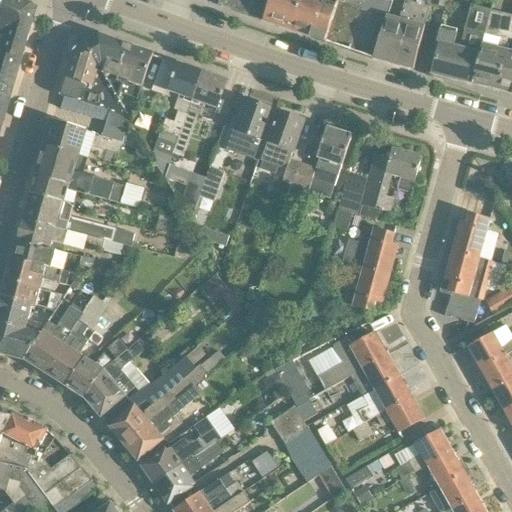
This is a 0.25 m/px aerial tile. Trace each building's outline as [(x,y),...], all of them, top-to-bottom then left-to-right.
[(4,0),(0,9),(0,132),(36,10),(27,6),(28,4),(18,0),(4,0)] [(290,31),(300,0),(220,0),(219,6),(290,31)] [(300,0),(290,31),(312,39),(324,3),(324,0),(300,0)] [(324,0),(324,3),(312,39),(325,43),(339,1),(342,1),(342,0),(324,0)] [(374,60),(387,20),(393,3),(383,0),(342,0),(342,1),(339,1),(325,43),(349,52),(374,60)] [(410,69),(414,70),(431,5),(432,0),(407,0),(399,23),(387,20),(374,60),(387,63),(392,65),(392,64),(403,67),(408,64),(410,68),(410,69)] [(432,0),(431,5),(445,8),(447,0),(432,0)] [(472,85),(473,84),(490,14),(491,11),(471,6),(460,50),(453,48),(456,35),(439,30),(432,57),(437,59),(433,75),(472,85)] [(490,14),(473,84),(502,91),(498,90),(507,53),(511,54),(511,50),(511,17),(511,19),(490,14)] [(118,99),(119,96),(129,69),(124,66),(130,47),(99,36),(86,43),(118,99)] [(128,117),(118,99),(86,43),(76,48),(73,52),(60,97),(108,111),(128,117)] [(129,69),(119,96),(136,103),(153,55),(130,47),(124,66),(129,69)] [(502,91),(511,93),(511,50),(511,54),(507,53),(498,90),(502,91)] [(193,101),(203,73),(178,64),(178,65),(164,60),(153,92),(168,97),(169,93),(186,99),(193,101)] [(193,101),(188,115),(179,139),(174,155),(184,159),(203,105),(217,109),(219,100),(221,101),(227,81),(203,73),(193,101)] [(254,161),(272,110),(248,101),(244,112),(240,111),(226,151),(254,161)] [(104,127),(126,133),(131,118),(128,117),(108,111),(104,127)] [(165,120),(160,133),(179,139),(188,115),(178,112),(174,122),(165,120)] [(294,185),(300,165),(290,162),(304,121),(278,112),(261,163),(262,164),(277,169),(287,172),(284,182),(294,185)] [(45,147),(78,157),(82,143),(85,131),(53,121),(45,147)] [(126,133),(104,127),(101,136),(122,143),(126,133)] [(300,165),(294,185),(290,197),(305,201),(313,179),(334,186),(341,166),(343,166),(352,137),(327,129),(324,139),(319,138),(313,157),(320,159),(316,171),(300,165)] [(139,160),(152,159),(151,158),(143,143),(137,148),(136,154),(139,160)] [(78,157),(45,147),(36,176),(69,185),(67,191),(68,191),(109,202),(113,185),(82,176),(87,160),(78,157)] [(338,211),(354,215),(381,223),(384,213),(390,214),(394,200),(386,198),(392,176),(402,179),(399,191),(412,194),(422,158),(393,150),(390,160),(377,156),(370,181),(348,175),(338,211)] [(211,167),(207,177),(201,196),(216,201),(226,173),(211,167)] [(201,196),(207,177),(192,172),(180,206),(190,224),(201,196)] [(69,185),(36,176),(32,192),(64,201),(65,201),(67,195),(68,191),(67,191),(69,185)] [(141,206),(147,185),(129,181),(123,202),(141,206)] [(64,201),(32,192),(24,217),(115,243),(131,247),(134,235),(91,225),(69,219),(68,223),(60,221),(65,201),(64,201)] [(354,215),(338,211),(334,229),(349,233),(354,215)] [(284,213),(281,225),(289,227),(293,216),(284,213)] [(453,252),(481,260),(492,221),(470,215),(467,225),(461,224),(453,252)] [(160,216),(155,234),(179,240),(184,221),(160,216)] [(115,243),(24,217),(23,220),(18,240),(50,249),(52,242),(64,245),(65,241),(113,254),(115,243)] [(200,239),(213,244),(217,233),(203,229),(200,239)] [(363,269),(390,277),(398,247),(392,245),(395,235),(374,229),(363,269)] [(347,257),(364,261),(369,240),(352,236),(347,257)] [(50,249),(18,240),(13,259),(51,269),(56,252),(49,250),(50,249)] [(490,263),(481,260),(453,252),(445,281),(451,283),(448,293),(451,294),(445,317),(451,319),(451,317),(461,320),(461,321),(474,325),(490,263)] [(508,267),(510,268),(511,261),(511,254),(504,252),(501,264),(509,266),(508,267)] [(84,258),(82,267),(92,269),(94,260),(84,258)] [(136,261),(129,258),(125,269),(115,266),(111,278),(128,284),(136,261)] [(53,270),(51,269),(13,259),(7,282),(40,291),(43,281),(71,288),(78,276),(77,276),(53,270)] [(390,277),(363,269),(353,308),(374,314),(377,303),(383,305),(390,277)] [(217,278),(208,286),(215,295),(225,287),(217,278)] [(65,297),(40,291),(7,282),(2,299),(32,307),(36,308),(55,314),(65,297)] [(511,286),(486,301),(495,316),(511,306),(511,286)] [(93,298),(81,316),(62,346),(63,347),(46,374),(66,387),(84,360),(85,359),(78,355),(84,345),(85,346),(88,341),(82,337),(87,329),(90,330),(106,306),(93,298)] [(32,307),(2,299),(0,306),(0,353),(25,360),(42,334),(25,330),(32,307)] [(81,316),(70,308),(57,328),(49,323),(43,333),(42,334),(25,360),(46,374),(63,347),(62,346),(81,316)] [(222,319),(226,323),(233,317),(229,313),(222,319)] [(326,391),(363,370),(387,355),(375,334),(353,347),(347,336),(333,344),(343,363),(318,377),(326,391)] [(481,370),(506,356),(511,352),(511,343),(502,349),(494,334),(468,348),(481,370)] [(117,360),(128,351),(118,340),(107,349),(117,360)] [(103,372),(85,400),(90,405),(92,409),(95,413),(99,415),(101,418),(125,397),(129,401),(139,392),(121,371),(143,352),(136,344),(128,351),(117,360),(113,363),(108,368),(103,372)] [(260,357),(253,346),(240,355),(247,366),(260,357)] [(143,389),(139,392),(129,401),(135,408),(110,429),(125,445),(194,387),(209,375),(225,360),(218,352),(201,366),(200,365),(196,369),(194,366),(205,356),(199,348),(146,392),(143,389)] [(105,355),(95,366),(85,359),(84,360),(66,387),(85,400),(103,372),(108,368),(113,363),(105,355)] [(399,377),(387,355),(363,370),(374,391),(399,377)] [(511,380),(511,367),(506,356),(481,370),(492,391),(511,380)] [(278,372),(285,387),(290,394),(305,384),(293,363),(278,372)] [(417,395),(433,388),(424,367),(408,374),(417,395)] [(285,387),(278,372),(263,381),(270,394),(285,387)] [(399,377),(374,391),(348,406),(359,427),(366,423),(368,422),(386,412),(411,398),(399,377)] [(511,380),(492,391),(505,413),(511,408),(511,380)] [(194,387),(125,445),(138,461),(163,441),(159,436),(170,427),(167,423),(201,395),(194,387)] [(424,420),(411,398),(386,412),(393,424),(399,434),(424,420)] [(310,400),(297,408),(305,422),(318,414),(310,400)] [(278,436),(303,419),(294,407),(270,424),(278,436)] [(2,435),(3,430),(11,415),(0,412),(0,463),(26,470),(50,503),(56,511),(71,511),(100,491),(92,482),(70,456),(52,469),(45,460),(34,456),(13,451),(15,442),(2,435)] [(45,429),(44,430),(34,424),(34,423),(26,419),(26,420),(15,414),(12,413),(11,415),(3,430),(2,435),(15,442),(13,451),(34,456),(36,452),(47,431),(45,429)] [(266,418),(269,423),(277,418),(273,413),(266,418)] [(285,446),(309,429),(303,419),(278,436),(285,446)] [(156,486),(218,444),(236,430),(229,420),(196,443),(183,441),(144,468),(156,486)] [(368,422),(366,423),(359,427),(353,430),(360,443),(375,435),(368,422)] [(329,425),(319,431),(327,445),(337,439),(329,425)] [(416,473),(428,466),(453,452),(441,431),(416,445),(422,456),(410,462),(416,473)] [(318,443),(292,461),(308,484),(320,476),(332,467),(318,443)] [(218,444),(156,486),(168,504),(195,486),(190,479),(225,455),(218,444)] [(428,466),(440,488),(465,474),(453,452),(428,466)] [(385,473),(378,461),(368,466),(375,478),(385,473)] [(37,511),(50,503),(26,470),(0,463),(0,491),(6,493),(9,481),(20,484),(19,487),(26,497),(5,511),(37,511)] [(368,466),(346,479),(353,491),(375,478),(368,466)] [(332,467),(320,476),(334,500),(346,491),(332,467)] [(465,474),(440,488),(430,494),(440,511),(447,511),(452,509),(477,495),(465,474)] [(400,482),(407,494),(415,489),(409,477),(400,482)] [(174,511),(216,511),(243,494),(237,484),(226,491),(219,481),(174,511)] [(353,494),(360,506),(371,499),(365,487),(353,494)] [(243,494),(216,511),(237,511),(250,503),(243,494)] [(486,511),(477,495),(452,509),(453,511),(486,511)] [(355,511),(347,498),(333,507),(336,511),(355,511)]
